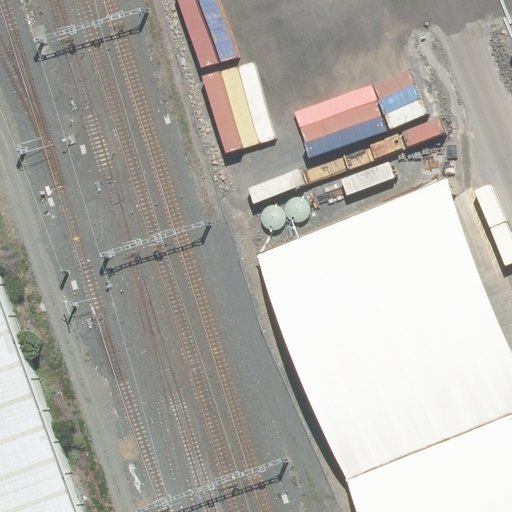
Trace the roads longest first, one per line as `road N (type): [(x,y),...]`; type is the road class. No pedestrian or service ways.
road 1 (track): [(0,149),(81,355)]
road 2 (unknown): [(430,0),(511,155)]
